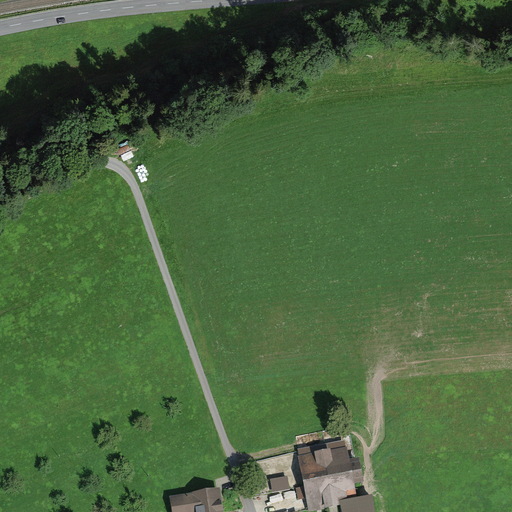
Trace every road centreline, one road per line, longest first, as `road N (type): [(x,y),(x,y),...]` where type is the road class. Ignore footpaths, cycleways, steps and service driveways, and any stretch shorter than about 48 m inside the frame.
road 1 (residential): [(251,511),(125,171),(106,162),(82,165),(0,206)]
road 2 (primary): [(0,29),(237,0)]
